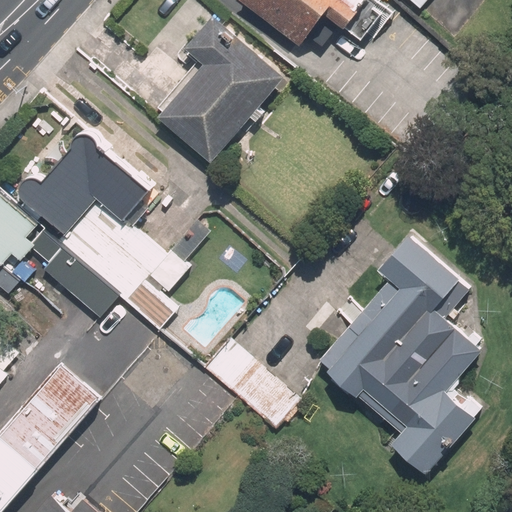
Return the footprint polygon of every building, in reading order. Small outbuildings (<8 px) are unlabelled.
[(364,0),(235,0),(235,1),(297,50),(322,19),(339,32),(364,0)] [(398,0),(414,13),(425,0),(398,0)] [(281,78),(208,18),(181,52),(195,64),(151,117),(210,165),(281,78)] [(373,69),(344,109),(397,148),(426,109),(373,69)] [(58,240),(157,333),(179,306),(166,295),(189,267),(126,216),(146,191),(93,148),(91,140),(83,135),(73,135),(65,142),(65,150),(39,182),(27,178),(16,182),(13,190),(15,199),(61,235),(58,240)] [(0,188),(0,267),(39,222),(0,188)] [(118,298),(41,231),(27,247),(48,265),(42,271),(98,319),(118,298)] [(386,447),(421,477),(479,410),(450,385),(479,351),(443,320),(468,291),(404,237),(373,273),(384,282),(311,367),(350,401),(354,397),(398,434),(386,447)] [(62,310),(38,290),(19,313),(43,333),(62,310)] [(231,339),(206,368),(248,400),(276,427),(301,398),(231,339)] [(66,357),(0,432),(0,508),(39,465),(102,389),(66,357)] [(90,511),(59,483),(33,511),(90,511)]
